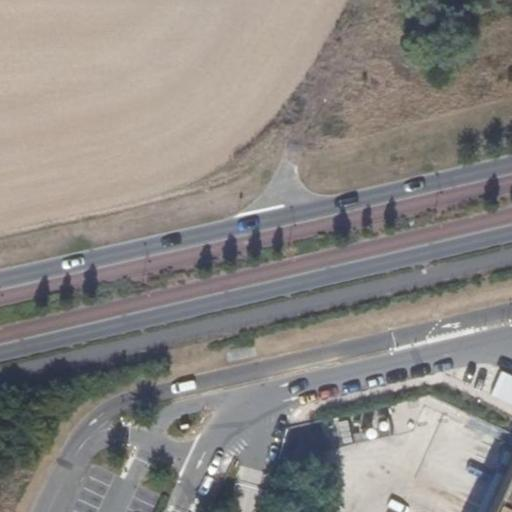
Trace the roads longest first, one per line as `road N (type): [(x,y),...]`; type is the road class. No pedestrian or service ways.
road 1 (secondary): [(0,353),(511,232)]
road 2 (secondary): [(511,166),(0,282)]
